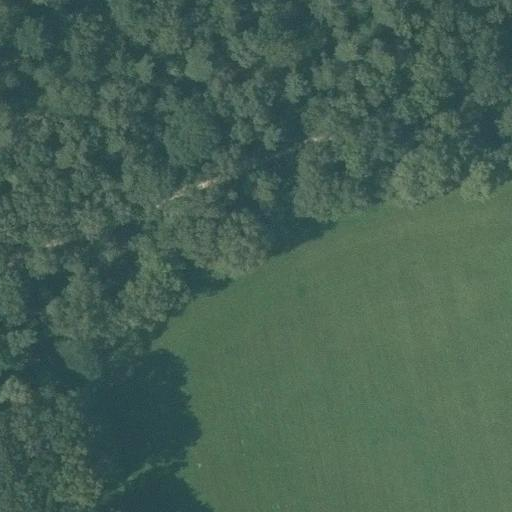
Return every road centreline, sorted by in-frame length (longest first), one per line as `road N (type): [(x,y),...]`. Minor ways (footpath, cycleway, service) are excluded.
road 1 (track): [(0,263),(511,80)]
road 2 (track): [(341,142),(294,0)]
